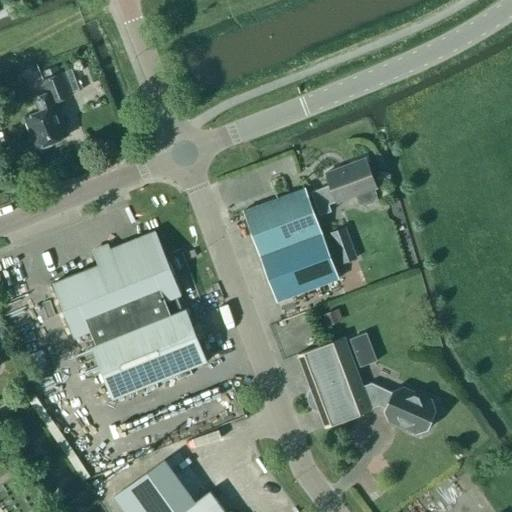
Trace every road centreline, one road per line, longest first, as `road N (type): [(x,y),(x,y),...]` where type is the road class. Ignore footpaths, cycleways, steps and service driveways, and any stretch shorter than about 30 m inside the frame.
road 1 (unclassified): [(331,511),(303,469),(183,156)]
road 2 (tertiary): [(183,156),(410,65),(511,9)]
road 3 (tertiary): [(0,228),(183,156)]
road 4 (residential): [(183,156),(121,0)]
road 5 (unknown): [(162,484),(280,410)]
